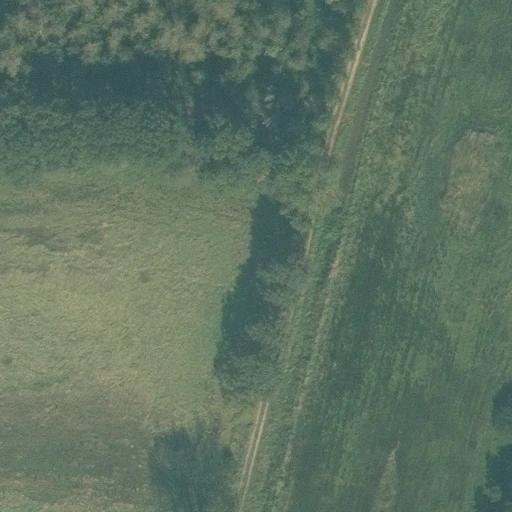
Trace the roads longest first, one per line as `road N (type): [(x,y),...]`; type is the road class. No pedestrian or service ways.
road 1 (track): [(228,511),(366,0)]
road 2 (track): [(319,158),(165,112),(78,102),(0,111)]
